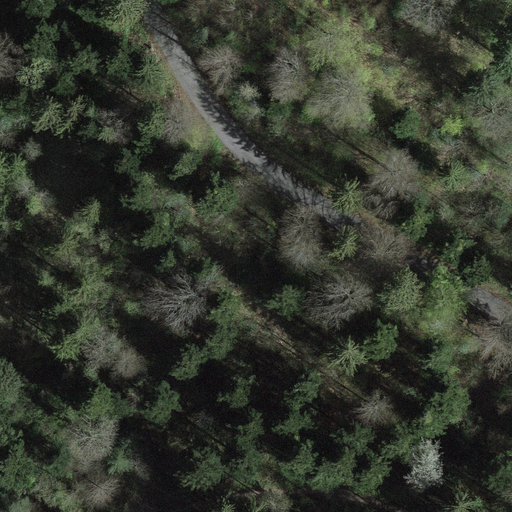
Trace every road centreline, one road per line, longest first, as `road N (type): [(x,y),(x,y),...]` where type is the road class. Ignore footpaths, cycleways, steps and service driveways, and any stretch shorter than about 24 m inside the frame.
road 1 (tertiary): [(511,320),(270,176),(201,98),(144,0)]
road 2 (track): [(399,511),(358,497),(287,491),(175,511)]
